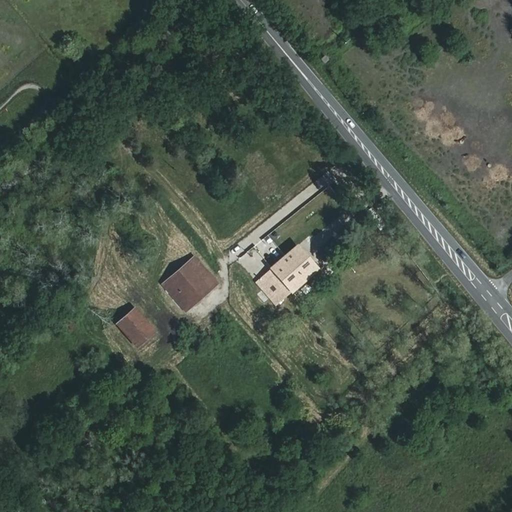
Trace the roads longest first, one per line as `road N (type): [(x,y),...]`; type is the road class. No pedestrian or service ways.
road 1 (primary): [(241,0),(487,297)]
road 2 (unclassified): [(226,0),(115,75),(0,188)]
